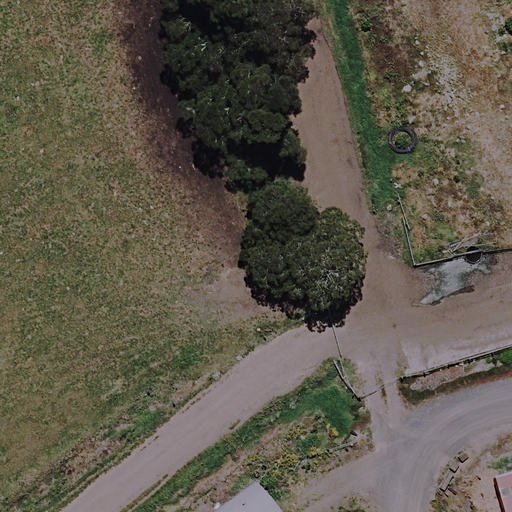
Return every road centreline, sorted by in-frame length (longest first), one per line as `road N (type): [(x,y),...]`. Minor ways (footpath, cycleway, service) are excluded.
road 1 (track): [(145,511),(511,241)]
road 2 (track): [(393,325),(443,511)]
